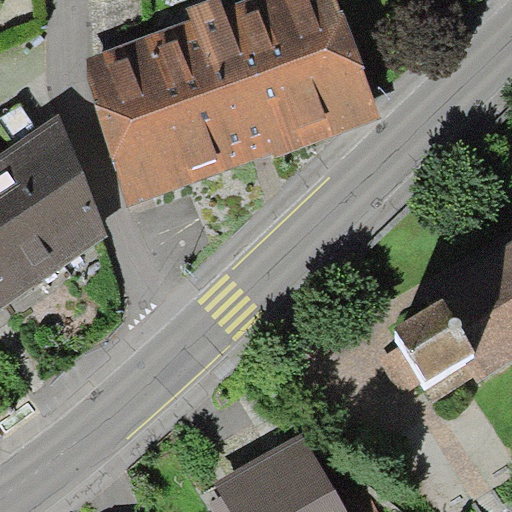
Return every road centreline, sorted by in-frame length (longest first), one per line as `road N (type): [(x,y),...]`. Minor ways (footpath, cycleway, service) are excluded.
road 1 (tertiary): [(511,30),(190,341)]
road 2 (residential): [(65,0),(72,95),(93,153),(155,304),(190,341)]
road 3 (tertiary): [(190,341),(0,509)]
